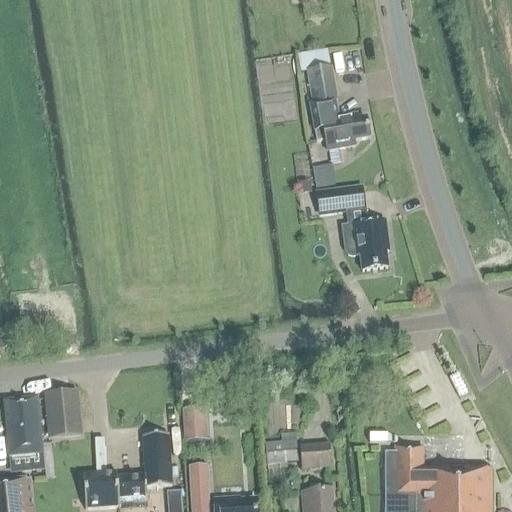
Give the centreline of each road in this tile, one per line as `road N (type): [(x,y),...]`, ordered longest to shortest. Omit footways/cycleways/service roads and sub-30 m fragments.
road 1 (unclassified): [(481,313),(0,380)]
road 2 (unclassified): [(481,313),(434,183),(391,0)]
road 3 (unknown): [(396,325),(468,463)]
